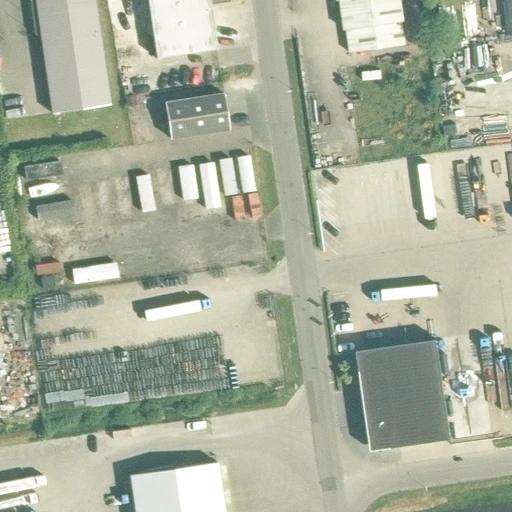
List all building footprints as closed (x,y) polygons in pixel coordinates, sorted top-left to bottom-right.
[(29,0),(34,35),(39,34),(51,113),(109,105),(93,0),(29,0)] [(209,5),(229,2),(228,0),(146,0),(155,58),(216,49),(209,5)] [(340,0),(345,30),(346,30),(350,53),(407,45),(404,21),(405,21),(401,0),(340,0)] [(228,130),(222,93),(163,102),(169,140),(228,130)] [(134,98),(125,99),(126,109),(136,108),(134,98)] [(26,195),(49,194),(48,186),(59,186),(58,162),(25,163),(26,195)] [(235,381),(244,332),(228,329),(227,336),(205,332),(196,380),(215,384),(216,377),(235,381)] [(102,351),(85,347),(74,389),(108,397),(112,381),(131,385),(134,374),(150,378),(159,342),(145,339),(144,346),(124,341),(122,348),(104,344),(102,351)] [(371,451),(451,440),(437,340),(357,351),(371,451)] [(63,351),(50,401),(66,405),(79,355),(63,351)] [(222,511),(216,462),(128,475),(133,511),(222,511)]
